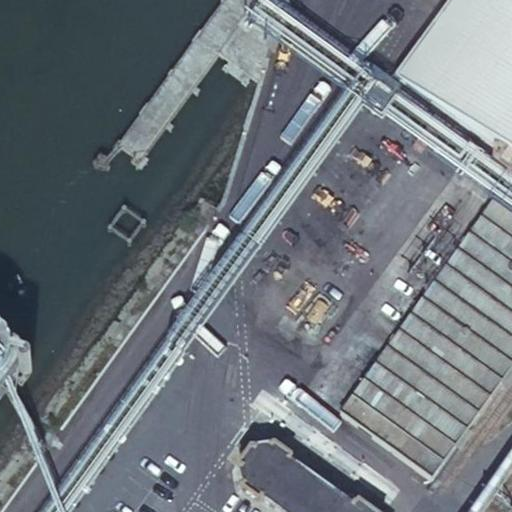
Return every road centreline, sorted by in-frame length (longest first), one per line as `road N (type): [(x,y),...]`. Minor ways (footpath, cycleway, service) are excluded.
road 1 (unknown): [(280,426),(364,277),(395,190)]
road 2 (unknown): [(227,387),(142,511)]
